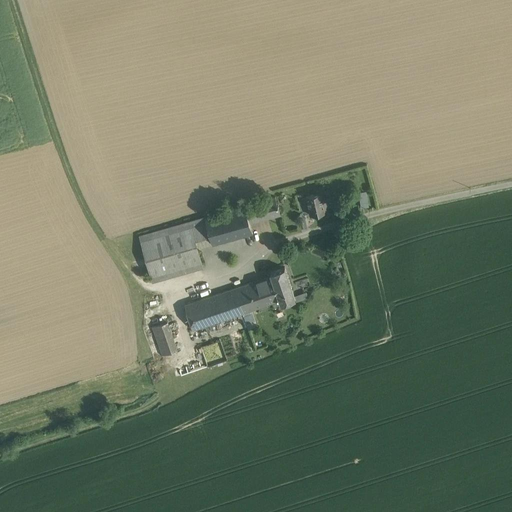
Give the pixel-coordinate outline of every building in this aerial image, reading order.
[(322,192),(307,195),(311,215),(327,211),(325,201),(324,201),(322,192)] [(276,197),(245,205),(250,222),(280,213),(276,197)] [(245,205),(205,217),(210,234),(213,244),(253,233),(250,222),(245,205)] [(205,217),(190,221),(195,239),(210,234),(205,217)] [(190,221),(140,235),(148,264),(198,250),(195,239),(190,221)] [(198,250),(148,264),(153,280),(202,266),(198,250)] [(296,298),(284,265),(270,271),(280,300),(281,303),(296,298)] [(271,274),(185,305),(194,329),(280,300),(271,274)] [(168,322),(152,327),(162,356),(177,350),(168,322)] [(221,341),(201,347),(208,367),(227,360),(221,341)] [(199,376),(199,369),(194,363),(191,361),(184,361),(178,366),(175,373),(178,380),(181,382),(188,385),(191,384),(197,379),(199,376)]
